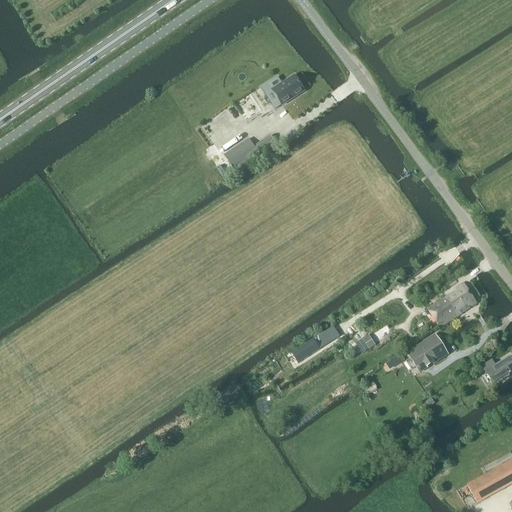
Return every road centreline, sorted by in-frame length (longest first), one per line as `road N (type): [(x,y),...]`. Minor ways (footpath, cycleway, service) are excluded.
road 1 (unclassified): [(511,284),(301,0)]
road 2 (unclassified): [(0,144),(209,0)]
road 3 (secondary): [(0,120),(174,0)]
